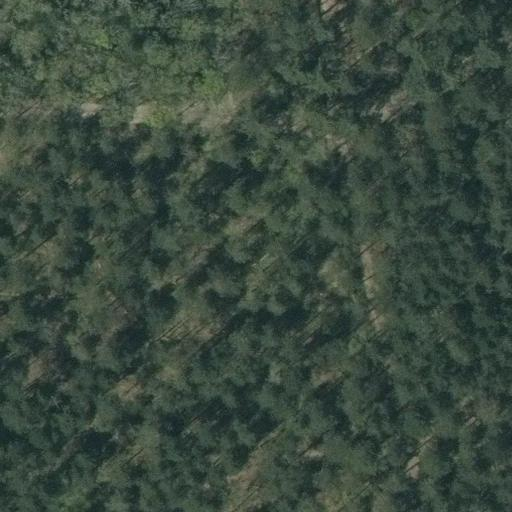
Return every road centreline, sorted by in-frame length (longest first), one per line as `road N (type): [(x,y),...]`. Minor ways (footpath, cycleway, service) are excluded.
road 1 (track): [(339,131),(0,108)]
road 2 (track): [(339,131),(511,43)]
